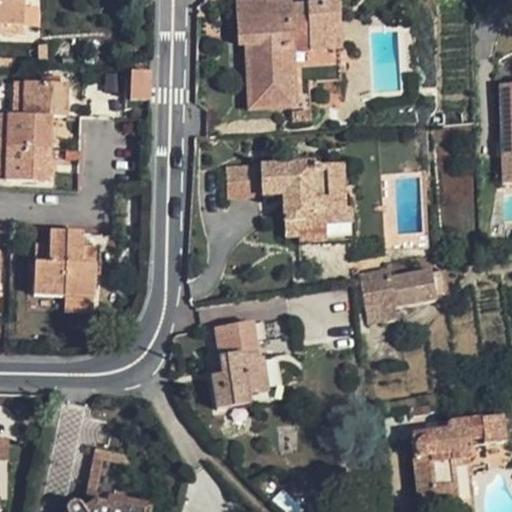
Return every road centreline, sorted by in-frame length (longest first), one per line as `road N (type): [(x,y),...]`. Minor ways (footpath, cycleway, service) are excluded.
road 1 (residential): [(138,358),(158,330),(169,255),(175,0)]
road 2 (residential): [(0,373),(119,370),(138,358)]
